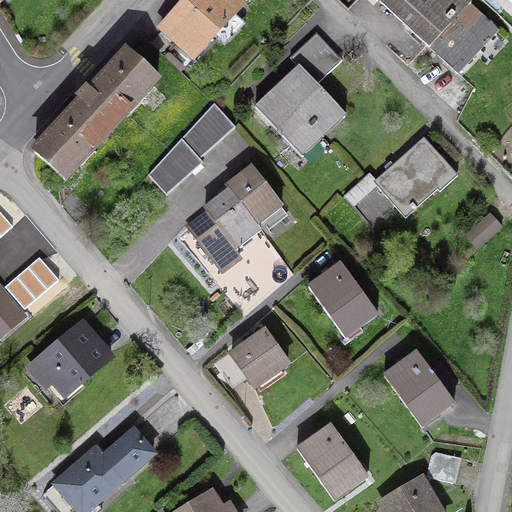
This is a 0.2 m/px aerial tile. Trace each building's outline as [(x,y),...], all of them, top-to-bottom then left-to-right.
[(239,8),(230,0),(190,0),(151,44),(161,53),(174,39),(193,57),(239,8)] [(383,0),(380,3),(434,53),(475,9),(464,0),(383,0)] [(498,31),(475,9),(434,53),(457,75),(498,31)] [(290,59),(298,67),(316,86),(342,61),(339,59),(337,61),(316,39),(318,37),(316,34),(290,59)] [(80,103),(34,153),(65,182),(80,166),(77,162),(88,150),(92,152),(129,110),(127,107),(138,95),(142,98),(157,82),(126,54),(90,93),(87,90),(77,100),(80,103)] [(340,112),(316,86),(298,67),(255,109),(297,153),(340,112)] [(214,105),(181,139),(199,161),(235,130),(214,105)] [(202,164),(199,161),(181,139),(147,175),(166,196),(202,164)] [(368,175),(345,196),(352,205),(375,185),(405,219),(437,190),(439,193),(457,177),(424,139),(375,182),(368,175)] [(251,168),(226,187),(229,191),(257,227),(281,208),(251,168)] [(257,227),(229,191),(204,210),(208,214),(205,217),(203,215),(188,226),(216,263),(260,231),(257,227)] [(501,228),(490,215),(465,236),(477,249),(501,228)] [(345,340),(377,316),(341,265),(308,288),(345,340)] [(11,289),(32,313),(54,293),(33,269),(11,289)] [(0,295),(0,333),(18,318),(0,295)] [(83,325),(30,369),(45,385),(52,380),(64,394),(63,396),(110,357),(108,356),(83,325)] [(287,365),(264,333),(232,355),(230,352),(214,364),(229,386),(244,374),(254,389),(287,365)] [(455,403),(448,393),(458,385),(441,363),(431,370),(418,352),(383,378),(420,430),(455,403)] [(330,426),(296,450),(334,502),(368,478),(330,426)] [(65,511),(72,505),(77,511),(85,511),(95,503),(96,505),(153,454),(133,431),(102,459),(95,451),(48,491),(65,511)] [(453,484),(459,459),(435,453),(431,457),(426,477),(453,484)] [(439,511),(422,481),(390,500),(394,506),(386,510),(387,511),(439,511)] [(181,511),(232,511),(229,507),(221,511),(220,511),(212,497),(213,495),(186,511),(185,510),(181,511)]
